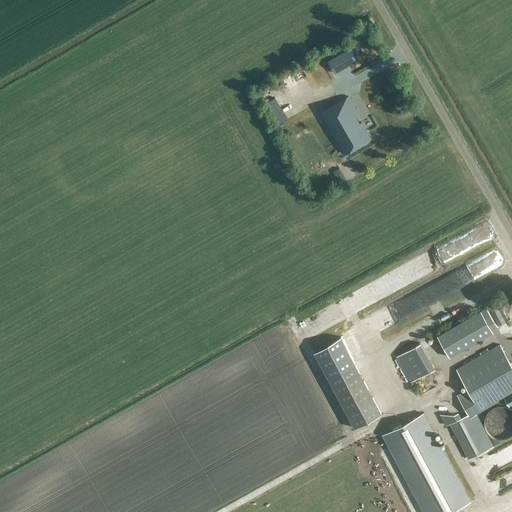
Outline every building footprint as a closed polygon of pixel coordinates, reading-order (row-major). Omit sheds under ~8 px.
[(348,49),(328,62),(335,73),(355,61),(348,49)] [(348,96),(320,113),(344,154),(370,139),(361,122),(359,123),(354,115),(357,113),(348,96)] [(286,119),(276,100),(269,103),(279,123),(286,119)] [(324,152),(330,149),(327,143),(321,147),(324,152)] [(490,243),(492,248),(411,289),(420,308),(482,277),(484,283),(502,274),(498,266),(509,261),(498,239),(490,243)] [(495,304),(488,307),(497,326),(505,322),(495,304)] [(449,357),(492,332),(491,330),(497,327),(490,316),(485,319),(481,311),(437,336),(449,357)] [(363,350),(380,342),(377,336),(367,341),(368,342),(361,346),(363,350)] [(396,357),(410,383),(434,369),(420,343),(396,357)] [(511,366),(499,345),(456,370),(467,389),(457,395),(468,414),(457,420),(450,423),(468,459),(492,446),(476,414),(503,398),(509,406),(511,404),(511,366)] [(381,414),(354,364),(328,378),(354,428),(381,414)] [(486,432),(490,436),(493,439),(499,440),(505,440),(509,438),(511,435),(511,410),(507,407),(502,406),(497,406),(492,408),(488,412),(485,416),(484,422),(484,427),(486,432)] [(423,511),(449,511),(470,501),(423,413),(382,435),(423,511)] [(453,414),(439,414),(445,426),(450,423),(457,420),(453,414)] [(511,447),(480,459),(487,477),(491,476),(493,480),(498,478),(497,475),(502,473),(501,469),(511,465),(511,447)]
